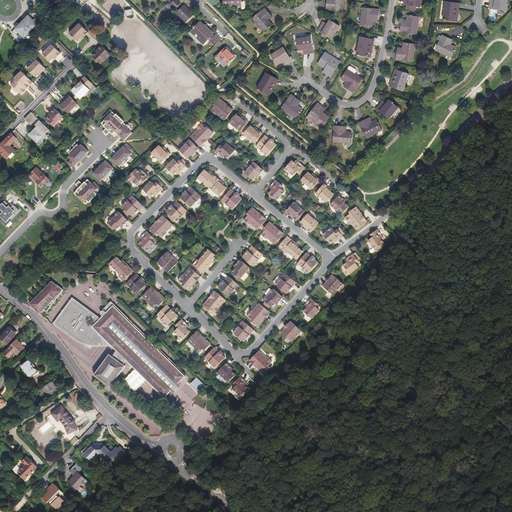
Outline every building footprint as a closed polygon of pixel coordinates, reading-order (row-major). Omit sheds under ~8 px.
[(78,13),(89,2),(86,0),(74,0),(72,2),(70,5),(78,13)] [(175,9),(181,4),(176,0),(173,0),(170,4),(175,9)] [(342,11),(344,0),(332,0),(329,0),(327,0),(326,9),(342,11)] [(420,7),(420,0),(403,0),(403,5),(407,5),(407,10),(415,11),(416,7),(420,7)] [(489,8),(506,11),(507,0),(494,0),(494,1),(490,0),(489,8)] [(455,16),(457,3),(446,2),(443,20),(457,22),(458,16),(455,16)] [(187,23),(194,15),(184,6),(177,13),(187,23)] [(273,25),(267,18),(271,15),(265,8),(252,19),(264,32),(273,25)] [(378,19),(379,10),(362,8),(360,25),(372,26),(372,21),(373,18),(378,19)] [(27,32),(30,30),(32,27),(36,23),(37,24),(40,21),(30,12),(28,15),(29,16),(28,18),(27,16),(25,14),(22,17),(23,19),(21,21),(18,24),(17,22),(14,25),(16,27),(17,28),(16,30),(15,28),(12,31),(22,40),(24,37),(23,36),(27,32)] [(417,34),(419,17),(407,16),(406,23),(401,23),(400,32),(417,34)] [(331,40),(339,27),(329,21),(326,25),(325,28),(321,25),(317,31),(331,40)] [(213,35),(201,22),(190,32),(194,36),(196,34),(205,43),(208,40),(213,35)] [(89,33),(79,24),(69,34),(77,42),(80,38),(83,36),(84,38),(89,33)] [(39,40),(44,34),(41,32),(36,37),(39,40)] [(205,43),(196,34),(194,36),(203,45),(205,43)] [(222,39),(217,34),(215,36),(211,40),(216,44),(220,41),(222,39)] [(451,58),(456,47),(451,44),(448,43),(451,39),(442,35),(435,50),(451,58)] [(314,54),(312,37),(296,39),(298,52),(303,51),(304,56),(307,55),(314,54)] [(369,52),(372,39),(360,37),(357,55),(371,58),(372,52),(369,52)] [(413,62),(415,44),(403,42),(403,48),(402,51),(397,50),(396,59),(413,62)] [(60,54),(52,45),(42,54),(50,62),(52,59),(54,57),(55,58),(60,54)] [(111,56),(101,46),(98,50),(99,51),(96,53),(93,57),(93,59),(96,62),(98,62),(101,65),(111,56)] [(235,58),(225,47),(218,55),(228,65),(235,58)] [(292,61),(283,47),(276,52),(277,54),(272,57),(277,65),(282,62),(284,61),(286,64),(292,61)] [(250,55),(245,49),(242,53),(247,58),(250,55)] [(335,71),(341,62),(325,52),(318,64),(325,68),(328,70),(326,73),(331,77),(332,75),(335,71)] [(45,70),(36,60),(27,70),(35,77),(38,74),(39,73),(41,74),(45,70)] [(348,69),(347,69),(341,79),(346,82),(348,84),(345,88),(353,93),(362,79),(355,74),(356,72),(356,70),(351,67),(350,67),(348,69)] [(395,69),(393,75),(395,76),(391,87),(401,91),(408,74),(407,73),(408,70),(402,68),(401,71),(395,69)] [(33,84),(21,72),(14,79),(15,81),(11,86),(13,88),(14,91),(16,94),(19,94),(21,96),(22,95),(23,95),(26,93),(25,92),(26,91),(25,90),(27,88),(29,88),(33,84)] [(271,89),(277,78),(267,72),(257,88),(270,95),(273,90),(271,89)] [(88,94),(88,91),(90,89),(89,88),(92,84),(84,77),(80,81),(81,81),(75,87),(72,90),(80,99),(83,96),(86,96),(88,94)] [(273,90),(279,79),(277,78),(271,89),(273,90)] [(295,119),(302,109),(295,104),(298,100),(291,95),(281,108),(295,119)] [(68,113),(77,104),(69,96),(65,99),(66,101),(64,103),(64,102),(61,106),(68,113)] [(232,111),(228,108),(226,108),(224,107),(224,105),(225,104),(219,98),(214,104),(214,107),(210,111),(216,115),(224,121),(232,111)] [(389,119),(395,112),(393,110),(397,106),(390,100),(386,104),(384,106),(381,103),(377,108),(389,119)] [(329,117),(320,110),(323,107),(317,103),(308,116),(322,127),(329,117)] [(54,127),(63,117),(54,109),(51,113),(52,113),(46,120),(54,127)] [(124,140),(132,133),(130,131),(132,129),(127,124),(126,125),(123,122),(124,122),(116,114),(115,115),(110,110),(104,117),(106,119),(101,123),(106,128),(103,132),(107,135),(110,132),(115,137),(118,134),(124,140)] [(42,143),(49,136),(46,134),(50,130),(32,113),(25,119),(30,124),(35,120),(38,124),(36,125),(40,128),(37,130),(36,130),(35,132),(34,131),(30,135),(34,139),(36,138),(40,141),(42,143)] [(240,132),(248,122),(244,118),(243,120),(240,117),(236,114),(229,123),(240,132)] [(382,130),(377,120),(372,122),(369,123),(367,119),(359,123),(366,138),(382,130)] [(208,140),(214,133),(208,128),(206,128),(202,124),(197,129),(198,130),(190,137),(199,145),(204,141),(203,140),(205,138),(206,138),(208,140)] [(262,134),(257,130),(257,131),(254,128),(251,126),(243,135),(254,143),(262,134)] [(349,144),(350,132),(345,132),(342,131),(343,126),(333,126),(332,142),(349,144)] [(14,151),(10,146),(17,139),(22,145),(26,141),(15,130),(0,145),(0,152),(7,159),(9,157),(11,159),(15,155),(13,153),(14,151)] [(268,156),(277,145),(273,142),(272,144),(269,141),(270,140),(265,135),(256,147),(268,156)] [(201,147),(208,140),(206,138),(205,138),(203,140),(204,141),(199,145),(201,147)] [(194,154),(199,149),(189,140),(179,150),(181,152),(187,158),(190,156),(193,153),(194,154)] [(228,160),(236,151),(227,143),(223,148),(221,145),(215,152),(222,158),(223,157),(224,156),(225,157),(228,160)] [(68,163),(73,168),(88,152),(81,144),(79,146),(77,144),(69,153),(70,155),(68,157),(71,159),(68,163)] [(133,150),(126,144),(111,159),(119,166),(121,164),(123,166),(130,158),(128,157),(131,154),(130,153),(133,150)] [(161,164),(171,155),(166,150),(165,151),(162,148),(159,145),(151,153),(161,164)] [(179,174),(186,167),(185,165),(187,163),(183,159),(181,161),(180,160),(177,163),(174,159),(165,167),(174,175),(176,173),(177,172),(179,173),(179,174)] [(305,168),(298,162),(296,164),(292,160),(285,169),(293,176),(297,173),(299,175),(305,168)] [(113,168),(105,161),(93,174),(101,181),(103,179),(104,181),(109,176),(113,172),(111,170),(113,168)] [(63,172),(61,169),(63,166),(59,162),(56,165),(55,164),(53,167),(60,175),(63,172)] [(260,176),(264,171),(261,169),(254,162),(244,173),(253,181),(256,177),(258,175),(260,176)] [(50,180),(44,175),(44,176),(36,168),(30,175),(37,182),(42,188),(45,184),(47,187),(49,187),(50,187),(52,185),(52,184),(52,183),(50,180)] [(142,184),(149,177),(142,170),(139,173),(136,169),(128,177),(136,185),(140,181),(142,184)] [(208,187),(216,178),(212,173),(210,175),(208,172),(205,170),(197,178),(208,187)] [(312,190),(320,180),(315,176),(314,177),(311,175),(308,172),(301,180),(312,190)] [(223,185),(221,183),(222,182),(216,178),(208,187),(219,197),(227,188),(223,185)] [(79,188),(74,193),(85,204),(88,201),(89,202),(97,194),(96,193),(101,188),(94,182),(92,184),(87,179),(82,184),(79,181),(75,185),(79,188)] [(277,201),(284,192),(280,189),(283,186),(276,180),(270,188),(272,190),(270,191),(268,194),(277,201)] [(158,184),(157,182),(155,185),(151,181),(143,189),(151,197),(153,195),(155,194),(156,195),(156,196),(163,189),(162,187),(158,184)] [(327,203),(334,194),(331,192),(328,189),(329,188),(324,184),(316,194),(327,203)] [(191,208),(201,197),(201,196),(191,187),(186,192),(187,193),(185,196),(184,195),(180,198),(183,200),(191,208)] [(233,210),(242,199),(239,196),(237,197),(235,195),(236,194),(230,189),(221,200),(233,210)] [(349,206),(344,203),(342,201),(344,200),(339,195),(330,206),(342,215),(349,206)] [(143,206),(134,198),(132,196),(122,207),(132,217),(136,214),(134,212),(137,210),(138,211),(143,206)] [(5,201),(0,205),(0,211),(2,213),(0,214),(0,216),(2,219),(6,222),(9,219),(10,219),(11,219),(19,211),(15,206),(12,209),(9,206),(10,206),(5,201)] [(177,222),(187,211),(177,201),(172,206),(174,208),(171,210),(170,209),(166,212),(170,215),(175,220),(177,222)] [(296,221),(305,211),(294,202),(287,211),(290,214),(293,216),(292,217),(296,221)] [(362,219),(360,218),(359,217),(359,216),(361,214),(356,207),(350,212),(350,214),(345,218),(349,223),(350,223),(356,231),(366,223),(362,219)] [(265,221),(260,217),(259,218),(257,217),(257,215),(258,213),(252,208),(247,214),(247,216),(243,220),(249,225),(250,224),(257,231),(265,221)] [(123,226),(128,221),(119,212),(108,223),(116,231),(120,226),(122,224),(123,226)] [(267,219),(258,213),(257,215),(257,217),(259,218),(260,217),(265,221),(267,219)] [(310,233),(318,223),(308,214),(301,223),(304,225),(307,228),(306,229),(310,233)] [(161,223),(160,222),(164,217),(163,216),(156,223),(157,224),(159,224),(161,223)] [(166,233),(173,225),(164,217),(160,222),(161,223),(159,224),(157,224),(156,223),(150,229),(152,231),(155,234),(158,234),(162,239),(167,233),(166,233)] [(283,235),(278,232),(276,232),(275,231),(274,229),(276,228),(269,222),(264,228),(265,230),(261,235),(266,239),(267,238),(275,245),(283,235)] [(335,243),(343,237),(337,230),(335,232),(331,228),(323,235),(330,244),(334,241),(335,243)] [(375,250),(384,243),(380,239),(383,237),(377,230),(370,235),(372,238),(368,241),(375,250)] [(155,244),(151,240),(153,238),(147,232),(140,238),(141,239),(142,240),(141,242),(138,244),(147,252),(155,244)] [(303,252),(298,247),(295,245),(296,244),(287,236),(278,247),(284,252),(285,250),(296,260),(303,252)] [(253,267),(263,255),(252,246),(248,251),(249,252),(246,255),(245,254),(242,257),(253,267)] [(212,261),(216,256),(208,250),(199,261),(197,260),(193,265),(203,274),(211,265),(210,264),(212,261)] [(168,273),(178,262),(168,252),(165,254),(160,259),(157,262),(160,266),(162,264),(164,267),(163,268),(168,273)] [(318,263),(315,260),(314,261),(311,258),(312,257),(307,253),(297,264),(309,274),(318,263)] [(356,263),(358,261),(353,254),(345,260),(347,263),(343,266),(350,274),(359,267),(356,263)] [(124,281),(133,271),(125,263),(124,264),(121,261),(117,256),(109,264),(120,274),(119,276),(124,281)] [(240,280),(250,268),(240,260),(236,265),(237,267),(236,268),(232,273),(240,280)] [(195,281),(199,276),(190,268),(183,275),(184,276),(179,281),(183,285),(183,286),(188,291),(194,284),(192,283),(192,281),(194,280),(195,281)] [(285,273),(275,285),(287,294),(290,291),(288,290),(290,287),(292,288),(297,283),(285,273)] [(137,295),(147,284),(144,281),(142,282),(140,279),(141,278),(136,274),(126,284),(137,295)] [(333,295),(343,284),(332,275),(329,278),(331,279),(328,282),(327,281),(322,286),(333,295)] [(194,284),(200,277),(199,276),(195,281),(194,280),(192,281),(192,283),(194,284)] [(229,297),(239,285),(228,276),(223,281),(225,282),(222,285),(221,284),(218,287),(229,297)] [(52,305),(50,303),(51,302),(54,303),(56,300),(55,298),(56,297),(58,298),(60,294),(59,294),(60,293),(60,294),(63,290),(52,281),(30,304),(31,305),(30,307),(43,317),(46,313),(43,311),(44,310),(47,312),(48,310),(45,308),(47,306),(50,308),(52,305)] [(159,293),(152,286),(151,287),(156,292),(155,293),(156,295),(158,295),(159,293)] [(165,299),(159,293),(158,295),(156,295),(155,293),(156,292),(151,287),(142,296),(149,303),(150,303),(155,307),(158,304),(161,304),(165,299)] [(283,298),(273,289),(263,301),(265,302),(263,304),(266,307),(267,306),(268,305),(269,306),(272,308),(276,303),(277,302),(279,303),(283,298)] [(219,308),(226,301),(216,292),(212,298),(213,299),(212,300),(210,301),(208,299),(203,306),(208,310),(211,311),(216,314),(220,309),(219,308)] [(112,346),(114,347),(118,351),(113,358),(110,356),(107,359),(106,359),(94,375),(110,388),(126,366),(123,364),(126,359),(164,397),(186,375),(160,350),(158,351),(146,339),(147,337),(111,302),(101,312),(101,313),(101,315),(105,319),(104,321),(72,298),(53,324),(58,328),(65,333),(73,339),(77,341),(81,343),(86,345),(91,346),(96,347),(100,346),(103,346),(105,346),(108,346),(112,346)] [(320,310),(316,307),(318,304),(311,298),(305,306),(306,306),(307,307),(305,309),(303,311),(312,319),(320,310)] [(261,317),(263,316),(265,315),(268,311),(259,303),(252,311),(252,310),(247,316),(251,320),(252,322),(257,327),(263,320),(261,319),(261,317)] [(176,318),(178,316),(175,312),(173,313),(171,311),(172,310),(167,305),(157,315),(168,326),(173,321),(176,318)] [(263,320),(269,312),(268,311),(265,315),(263,316),(261,317),(261,319),(263,320)] [(190,332),(187,328),(189,326),(182,319),(175,325),(178,328),(174,331),(182,340),(190,332)] [(249,336),(254,330),(243,321),(233,333),(244,342),(247,339),(246,337),(248,335),(249,336)] [(302,331),(291,321),(288,325),(289,326),(287,329),(285,328),(281,332),(292,342),(302,331)] [(0,337),(7,344),(16,334),(9,327),(0,337)] [(204,338),(197,330),(196,332),(201,337),(200,338),(201,339),(203,339),(204,338)] [(206,349),(211,344),(204,338),(203,339),(201,339),(200,338),(201,337),(196,332),(187,341),(194,348),(195,347),(200,352),(204,349),(206,349)] [(25,347),(17,340),(5,353),(9,358),(15,352),(18,355),(25,347)] [(215,368),(226,358),(222,355),(221,356),(218,353),(219,352),(214,347),(204,357),(215,368)] [(267,367),(271,363),(266,358),(259,351),(250,359),(255,364),(256,364),(256,363),(258,364),(258,366),(256,368),(263,374),(267,369),(267,367)] [(21,365),(30,378),(38,371),(35,367),(35,366),(33,363),(33,364),(29,359),(21,365)] [(255,364),(250,359),(249,361),(256,368),(258,366),(258,364),(256,363),(256,364),(255,364)] [(228,383),(236,375),(231,371),(230,369),(231,367),(226,363),(217,372),(228,383)] [(247,383),(240,376),(234,382),(236,385),(233,388),(241,397),(249,389),(246,386),(245,385),(246,384),(247,383)] [(192,383),(201,392),(207,386),(198,377),(192,383)] [(43,400),(58,390),(52,382),(41,389),(44,392),(40,395),(43,400)] [(174,393),(181,386),(178,383),(171,390),(174,393)] [(77,429),(73,420),(61,406),(51,414),(58,421),(60,420),(65,425),(68,433),(77,429)] [(103,443),(102,443),(102,446),(96,446),(96,443),(94,443),(92,445),(92,446),(90,448),(88,445),(80,453),(86,458),(88,456),(91,460),(96,456),(96,455),(102,455),(102,456),(107,461),(110,457),(112,460),(115,457),(117,455),(119,458),(125,452),(120,447),(118,449),(116,447),(115,449),(112,445),(108,449),(105,446),(103,443)] [(55,462),(57,459),(55,458),(58,454),(53,452),(49,459),(55,462)] [(25,480),(37,467),(27,457),(22,461),(26,465),(18,473),(25,480)] [(81,471),(75,466),(70,471),(76,477),(70,483),(78,490),(83,485),(85,484),(86,485),(90,482),(79,472),(81,471)] [(65,501),(60,496),(63,493),(53,483),(47,489),(51,492),(49,494),(48,493),(43,498),(47,503),(49,501),(52,504),(57,509),(60,506),(61,506),(62,506),(62,505),(63,505),(63,504),(65,501)]
